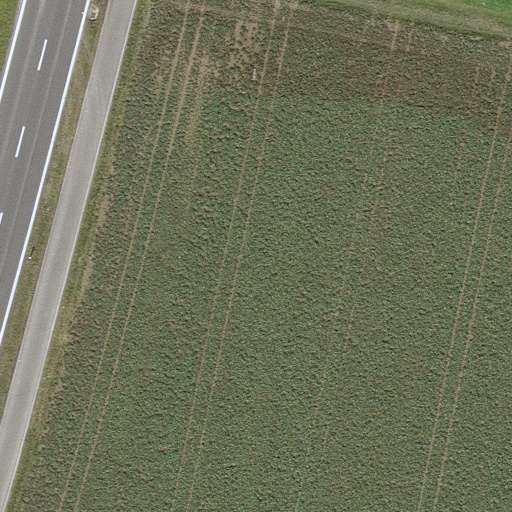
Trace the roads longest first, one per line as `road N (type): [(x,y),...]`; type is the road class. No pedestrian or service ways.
road 1 (track): [(0,439),(116,0)]
road 2 (secondary): [(0,214),(57,0)]
road 3 (track): [(511,29),(368,0)]
